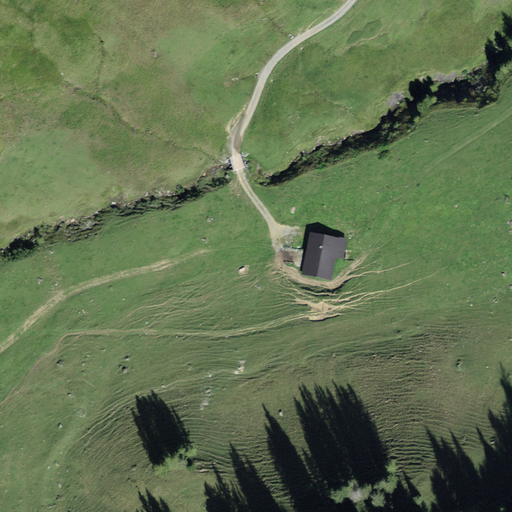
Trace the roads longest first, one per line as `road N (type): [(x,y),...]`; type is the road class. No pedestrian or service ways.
road 1 (track): [(0,349),(72,289),(196,252),(280,238)]
road 2 (track): [(352,0),(280,52),(234,143),(242,175),(280,238)]
road 3 (track): [(280,238),(399,198),(421,171),(511,109)]
